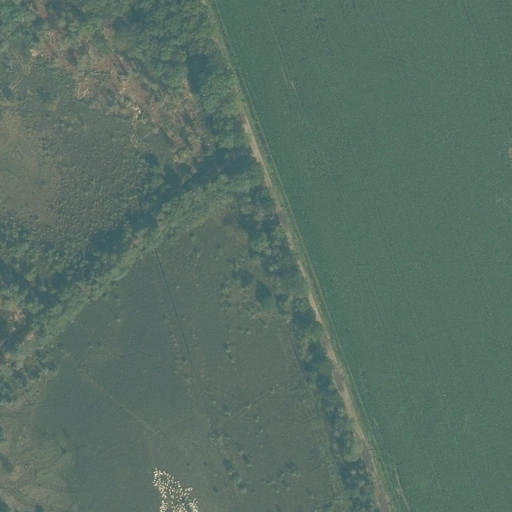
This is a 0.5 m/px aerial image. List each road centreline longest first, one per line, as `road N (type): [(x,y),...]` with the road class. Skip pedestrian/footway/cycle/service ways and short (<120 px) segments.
road 1 (track): [(248,145),(384,511)]
road 2 (track): [(0,361),(248,145)]
road 3 (track): [(195,0),(248,145)]
